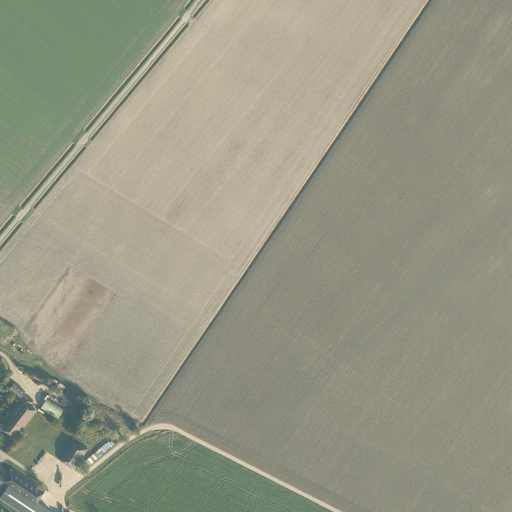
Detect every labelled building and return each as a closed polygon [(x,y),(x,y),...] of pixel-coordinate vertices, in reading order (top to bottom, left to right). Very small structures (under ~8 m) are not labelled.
[(92,284),(69,268),(33,316),(56,333),(92,284)] [(7,390),(19,399),(25,391),(13,382),(7,390)] [(63,398),(60,403),(65,406),(74,391),(69,388),(64,395),(62,394),(60,396),(63,398)] [(40,408),(57,419),(64,408),(46,398),(40,408)] [(36,411),(20,399),(7,416),(8,416),(3,424),(0,421),(0,433),(0,434),(2,432),(12,439),(13,440),(15,440),(15,439),(36,411)] [(87,448),(72,438),(60,456),(61,457),(59,459),(74,469),(87,448)] [(38,502),(45,490),(11,468),(8,472),(14,476),(6,488),(0,496),(0,498),(20,511),(49,511),(51,510),(38,502)] [(14,476),(8,472),(5,477),(0,474),(0,484),(0,485),(6,488),(14,476)]
